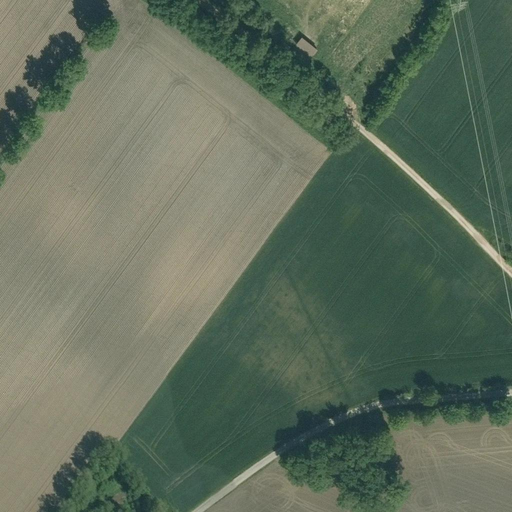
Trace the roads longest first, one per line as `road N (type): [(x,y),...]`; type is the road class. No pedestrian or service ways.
road 1 (track): [(201,0),(351,120),(511,271)]
road 2 (unclassified): [(511,387),(408,393),(350,407),(188,511)]
